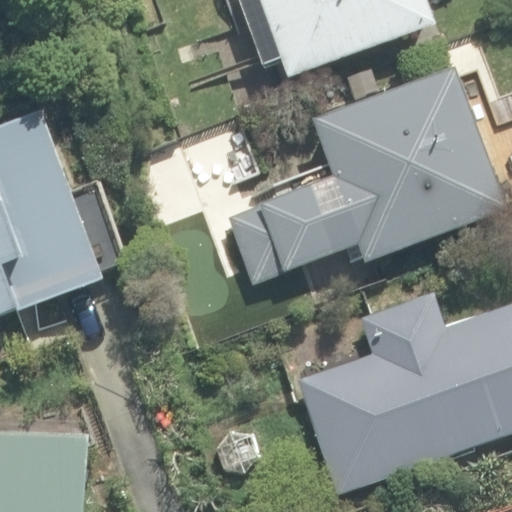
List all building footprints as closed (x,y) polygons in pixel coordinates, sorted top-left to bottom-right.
[(258,0),(288,82),(434,28),(423,0),(258,0)] [(394,61),(348,78),(356,101),(402,84),(394,61)] [(228,221),(252,288),(285,277),(357,251),(363,266),(506,215),(455,73),(311,125),(332,183),(261,209),(228,221)] [(0,323),(19,316),(103,287),(99,277),(125,268),(97,185),(70,194),(42,115),(0,129),(0,323)] [(152,177),(169,226),(206,213),(189,164),(152,177)] [(297,383),(337,497),(511,435),(511,309),(444,333),(431,297),(360,322),(372,356),(297,383)] [(221,471),(243,476),(258,459),(251,438),(230,433),(216,450),(221,471)] [(0,511),(83,511),(88,441),(0,436),(0,511)]
